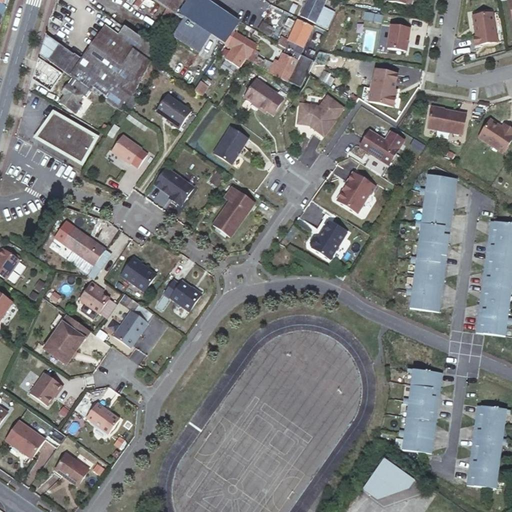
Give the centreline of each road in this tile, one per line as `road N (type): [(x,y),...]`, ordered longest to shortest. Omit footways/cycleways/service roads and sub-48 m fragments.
road 1 (residential): [(252,286),(325,287),(511,375)]
road 2 (residential): [(230,272),(158,225),(47,187)]
road 3 (residential): [(511,67),(474,77),(442,68),(450,0)]
road 4 (residential): [(92,511),(141,437),(155,396)]
road 5 (residential): [(155,396),(228,294)]
road 6 (secondary): [(33,0),(0,118)]
